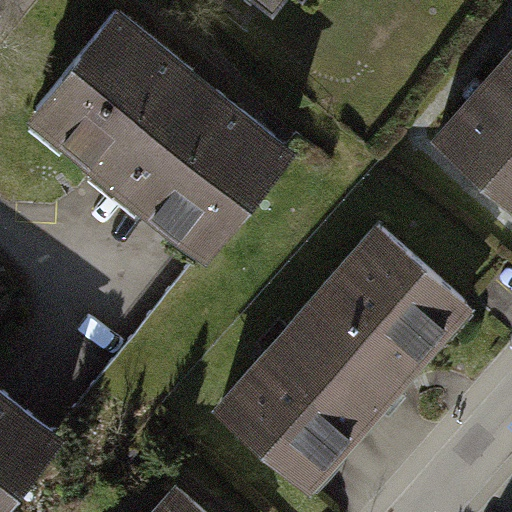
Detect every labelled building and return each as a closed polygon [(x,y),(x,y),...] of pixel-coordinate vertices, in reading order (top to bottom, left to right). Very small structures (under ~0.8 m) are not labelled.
[(254,0),(277,18),(291,0),(254,0)] [(40,121),(212,267),(303,160),(131,14),(40,121)] [(511,61),(437,148),(511,212),(511,61)] [(226,409),(316,488),(473,310),(383,230),(226,409)] [(0,511),(9,511),(65,446),(0,390),(0,511)] [(160,511),(206,511),(180,489),(160,511)]
